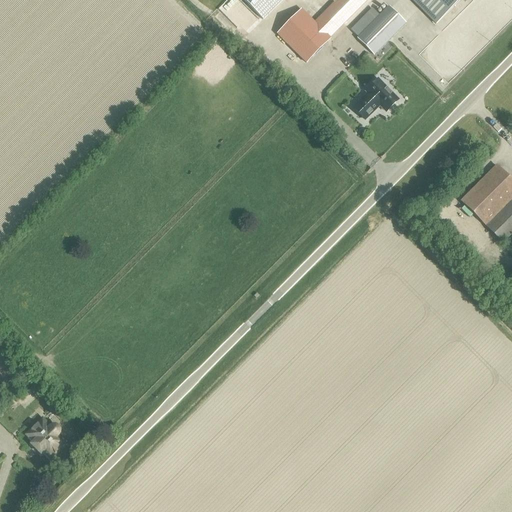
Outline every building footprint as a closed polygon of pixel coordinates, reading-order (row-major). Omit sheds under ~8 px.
[(242,0),(263,20),(282,0),(242,0)] [(277,34),(306,63),(330,39),(329,37),(337,30),(366,0),(336,0),(314,23),(301,10),(277,34)] [(411,0),(436,24),(460,0),(411,0)] [(357,38),(374,55),(405,23),(388,6),(357,38)] [(352,108),(364,120),(379,105),(385,112),(397,100),(377,80),(365,91),(367,93),(352,108)] [(461,201),(502,243),(511,232),(511,181),(496,166),(461,201)] [(50,427),(42,420),(27,435),(35,443),(33,445),(35,446),(39,450),(40,452),(42,450),(50,458),(65,443),(57,435),(58,434),(59,433),(59,432),(59,431),(59,430),(59,429),(58,429),(58,428),(57,427),(56,426),(55,426),(54,426),(53,426),(52,426),(51,427),(50,427)]
